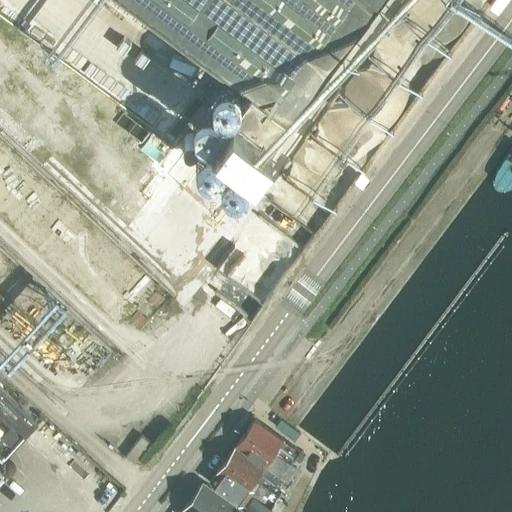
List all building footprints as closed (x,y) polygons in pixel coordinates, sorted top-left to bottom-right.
[(1,0),(0,0),(0,163),(13,176),(0,190),(0,256),(53,306),(100,256),(121,275),(40,363),(78,398),(101,373),(106,377),(107,375),(119,363),(120,361),(116,357),(159,311),(143,295),(225,207),(1,0)] [(126,0),(250,91),(216,139),(255,168),(379,0),(126,0)] [(0,471),(1,471),(0,469),(0,458),(36,419),(0,385),(0,471)] [(254,420),(247,430),(273,449),(277,445),(300,460),(303,455),(304,453),(303,452),(302,451),(303,451),(283,436),(262,422),(256,418),(256,417),(254,420)] [(247,430),(236,444),(281,476),(287,480),(293,472),(290,470),(294,464),(273,449),(247,430)] [(126,455),(135,462),(151,441),(141,434),(126,455)] [(236,444),(227,458),(254,477),(259,481),(261,482),(265,475),(276,483),(281,476),(236,444)] [(215,474),(210,481),(242,504),(254,488),(259,481),(254,477),(227,458),(215,474)] [(202,484),(182,511),(225,511),(232,504),(202,484)] [(253,496),(246,506),(252,511),(254,511),(269,511),(271,510),(253,496)]
